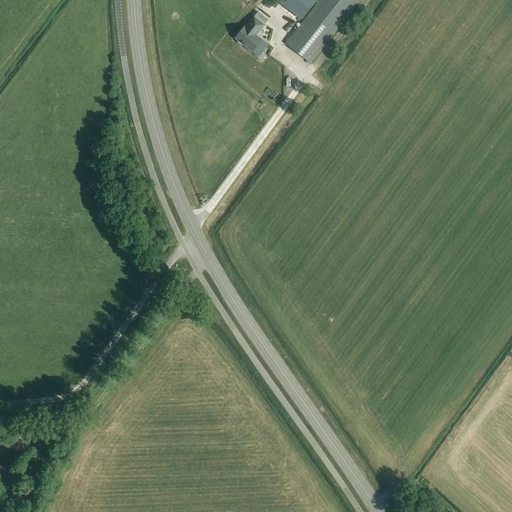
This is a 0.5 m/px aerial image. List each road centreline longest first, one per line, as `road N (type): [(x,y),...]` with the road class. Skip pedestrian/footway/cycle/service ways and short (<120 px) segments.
road 1 (secondary): [(377,511),(191,230)]
road 2 (unclassified): [(0,408),(63,403),(191,230)]
road 3 (secondary): [(191,230),(155,128),(134,0)]
